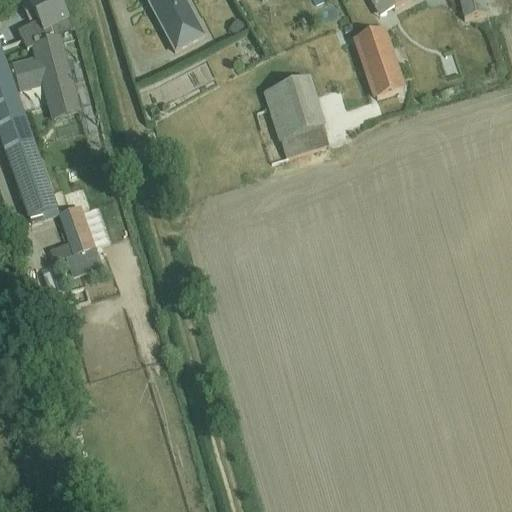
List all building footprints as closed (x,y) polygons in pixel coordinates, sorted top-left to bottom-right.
[(38,27),(18,38),(28,56),(33,54),(53,126),(82,118),(71,77),(75,76),(72,66),(68,67),(61,42),(74,36),(55,0),(48,0),(29,9),(30,11),(36,23),(38,27)] [(181,0),(144,0),(177,60),(206,44),(181,0)] [(410,0),(366,0),(380,24),(413,5),(410,0)] [(445,0),(446,5),(459,3),(463,26),(488,21),(483,0),(445,0)] [(386,35),(333,53),(352,112),(406,94),(386,35)] [(259,52),(236,64),(242,75),(265,63),(259,52)] [(7,74),(0,76),(0,143),(28,225),(30,225),(33,232),(59,223),(56,216),(58,215),(7,74)] [(283,93),(263,99),(279,149),(281,149),(286,165),(329,151),(324,135),(326,134),(310,84),(283,93)] [(81,213),(59,220),(73,262),(95,254),(81,213)] [(0,257),(12,253),(10,245),(0,247),(0,257)] [(60,451),(19,463),(32,505),(86,489),(79,465),(65,469),(60,451)]
